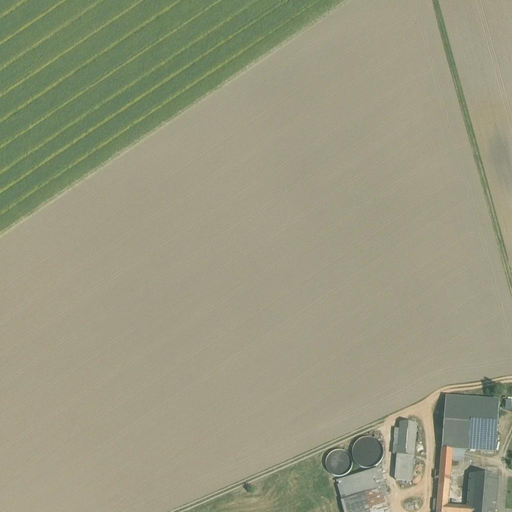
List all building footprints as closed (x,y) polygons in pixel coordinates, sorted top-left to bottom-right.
[(499,402),(446,398),(444,423),(497,427),(499,402)] [(401,423),(399,454),(413,456),(415,424),(401,423)] [(497,427),(444,423),(441,472),(450,473),(452,450),(496,453),(498,427),(497,427)] [(382,459),(384,453),(382,447),(379,442),(374,439),(368,438),(362,439),(357,443),(353,448),(352,454),(353,460),(357,465),(362,468),(368,469),(374,468),(379,465),(382,459)] [(333,454),(332,471),(349,471),(349,454),(333,454)] [(413,456),(399,454),(396,481),(410,482),(413,456)] [(358,511),(354,497),(382,490),(376,470),(335,481),(344,511),(358,511)] [(494,511),(498,477),(470,475),(467,508),(447,506),(450,473),(441,472),(437,511),(494,511)] [(238,491),(243,500),(250,497),(246,488),(238,491)] [(387,511),(382,490),(354,497),(358,511),(387,511)] [(419,511),(421,503),(403,502),(402,511),(419,511)]
